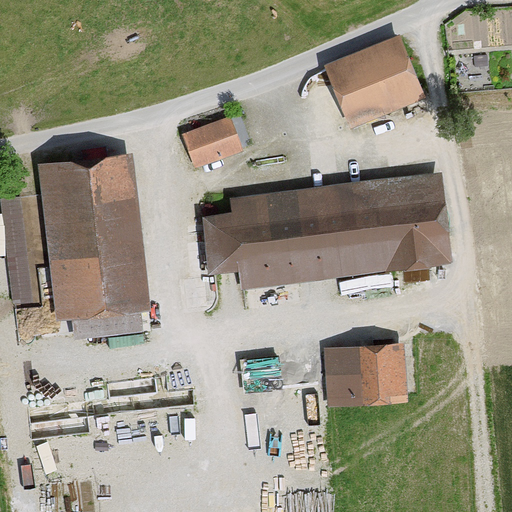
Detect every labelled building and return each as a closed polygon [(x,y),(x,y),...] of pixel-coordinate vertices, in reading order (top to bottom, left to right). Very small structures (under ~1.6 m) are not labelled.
[(402,41),(330,71),(354,128),(426,99),(402,41)] [(230,120),(183,138),(196,172),(243,154),(230,120)] [(140,177),(138,158),(40,169),(44,204),(2,209),(18,346),(58,341),(56,326),(73,324),(75,344),(144,337),(142,318),(151,317),(141,225),(164,222),(158,175),(140,177)] [(443,176),(232,200),(233,216),(202,220),(209,278),(240,274),(242,291),(454,267),(443,176)] [(410,405),(407,345),(323,349),(326,408),(410,405)] [(245,354),(144,364),(148,410),(270,397),(267,360),(246,362),(245,354)]
